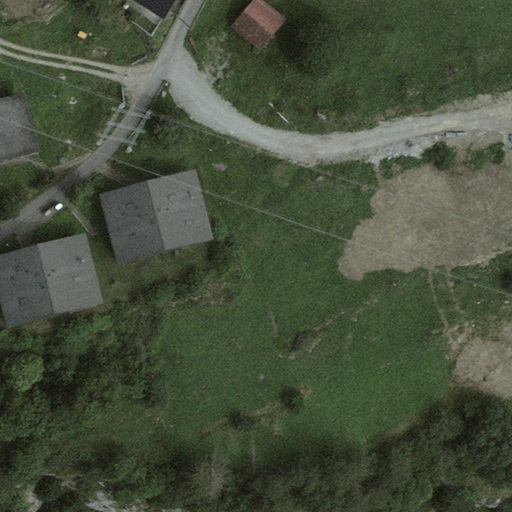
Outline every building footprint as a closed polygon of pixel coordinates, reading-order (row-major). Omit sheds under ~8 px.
[(31,0),(39,8),(47,0),(31,0)] [(143,0),(159,10),(165,0),(143,0)] [(258,46),(280,21),(255,0),(234,26),(258,46)] [(0,156),(30,149),(19,104),(0,108),(0,156)] [(107,201),(121,255),(204,234),(190,180),(107,201)] [(0,263),(0,274),(11,319),(94,298),(80,243),(0,263)]
